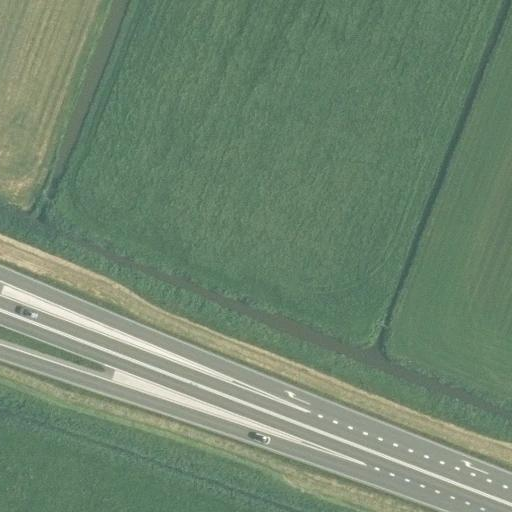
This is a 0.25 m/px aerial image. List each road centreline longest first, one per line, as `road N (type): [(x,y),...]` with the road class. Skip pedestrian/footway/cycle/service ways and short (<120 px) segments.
road 1 (trunk): [(451,482),(436,452),(0,272)]
road 2 (trunk): [(451,482),(0,310)]
road 3 (trunk): [(0,351),(400,486),(451,482)]
